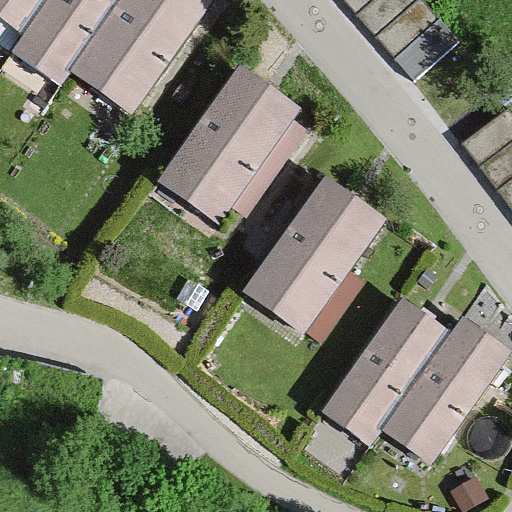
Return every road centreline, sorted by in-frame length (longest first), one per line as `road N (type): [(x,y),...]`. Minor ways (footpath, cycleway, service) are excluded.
road 1 (residential): [(0,315),(113,363),(206,437),(333,511)]
road 2 (residential): [(511,252),(298,0)]
